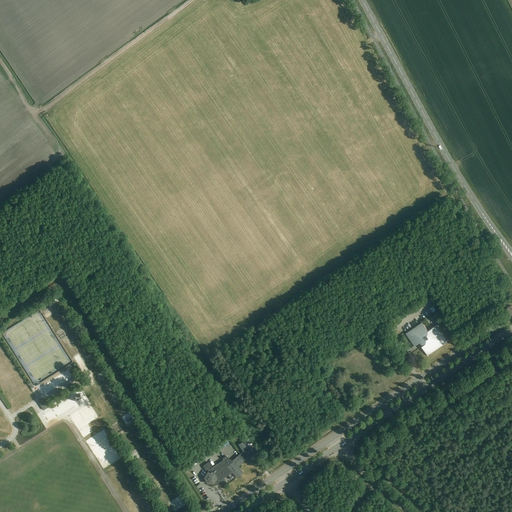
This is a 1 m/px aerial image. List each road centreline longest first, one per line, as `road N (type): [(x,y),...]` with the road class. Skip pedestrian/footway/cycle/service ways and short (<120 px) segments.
road 1 (unclassified): [(511,316),(223,511)]
road 2 (unclassified): [(242,511),(511,328)]
road 3 (track): [(0,311),(61,274),(183,468),(198,474)]
road 4 (primary): [(482,213),(361,0)]
